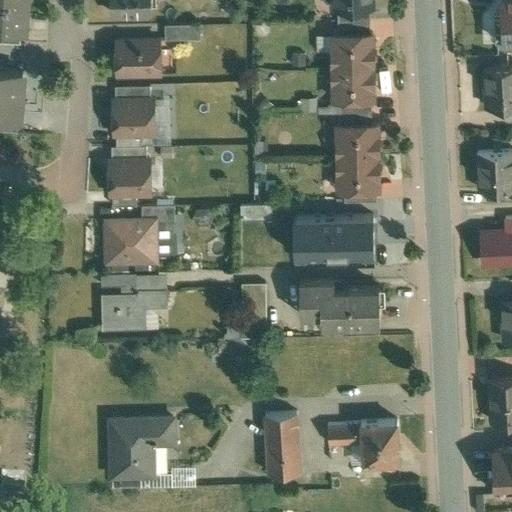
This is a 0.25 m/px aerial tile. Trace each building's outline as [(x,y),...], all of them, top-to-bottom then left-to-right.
[(29,2),(0,0),(0,28),(27,30),(29,2)] [(112,0),(113,12),(153,11),(152,0),(112,0)] [(511,0),(503,0),(504,12),(496,12),(497,40),(511,39),(511,0)] [(371,19),(339,20),(339,32),(371,31),(371,19)] [(201,22),(166,23),(166,38),(202,37),(201,22)] [(339,32),(334,32),(334,65),(374,64),(373,31),(371,31),(339,32)] [(160,37),(118,38),(118,72),(161,71),(160,37)] [(374,64),(334,65),(335,98),(340,98),(372,97),(374,97),(374,64)] [(511,65),(486,66),(487,105),(511,103),(511,65)] [(0,67),(0,117),(20,119),(24,69),(0,67)] [(151,83),(116,84),(117,97),(151,97),(151,83)] [(117,97),(115,97),(116,132),(117,132),(118,144),(142,144),(142,132),(155,131),(154,97),(151,97),(117,97)] [(372,97),(340,98),(340,110),(372,109),(372,97)] [(372,109),(340,110),(341,123),(372,122),(372,109)] [(337,123),(339,156),(379,154),(377,121),(372,122),(341,123),(337,123)] [(118,144),(113,144),(113,158),(146,157),(148,157),(148,144),(142,144),(118,144)] [(511,147),(480,149),(482,187),(511,186),(511,147)] [(470,187),(480,187),(479,149),(469,149),(470,187)] [(379,154),(339,156),(340,188),(345,188),(377,187),(379,187),(379,154)] [(113,158),(111,158),(112,192),(114,192),(138,192),(151,191),(150,157),(148,157),(146,157),(113,158)] [(377,187),(345,188),(345,200),(377,199),(377,187)] [(138,204),(138,192),(114,192),(114,204),(138,204)] [(240,218),(272,218),(272,202),(240,202),(240,218)] [(176,203),(143,203),(143,217),(157,217),(157,221),(176,220),(176,203)] [(373,215),(294,217),(295,255),(374,253),(373,215)] [(143,217),(107,218),(108,260),(157,259),(157,221),(157,217),(143,217)] [(511,229),(507,229),(483,231),(485,260),(511,259),(511,229)] [(136,282),(136,271),(102,272),(102,283),(136,282)] [(380,286),(335,287),(335,278),(301,279),(302,314),(322,313),(322,322),(381,321),(380,286)] [(267,324),(266,281),(243,281),(244,325),(267,324)] [(135,287),(135,291),(103,292),(104,326),(141,325),(141,314),(147,314),(146,304),(167,304),(167,286),(135,287)] [(511,297),(503,298),(503,299),(504,299),(504,310),(503,310),(505,338),(511,337),(511,297)] [(511,372),(490,374),(493,418),(511,416),(511,372)] [(0,375),(0,403),(22,408),(28,381),(0,375)] [(298,411),(266,413),(269,472),(301,470),(298,411)] [(174,415),(114,417),(115,444),(114,445),(113,447),(114,471),(142,470),(154,470),(153,439),(175,439),(174,415)] [(399,418),(363,419),(363,421),(364,440),(365,459),(400,458),(399,418)] [(363,421),(329,422),(330,441),(364,440),(363,421)] [(511,446),(494,447),(496,492),(511,490),(511,446)] [(26,471),(3,470),(2,504),(24,505),(26,471)] [(142,470),(114,471),(114,486),(142,485),(142,470)]
